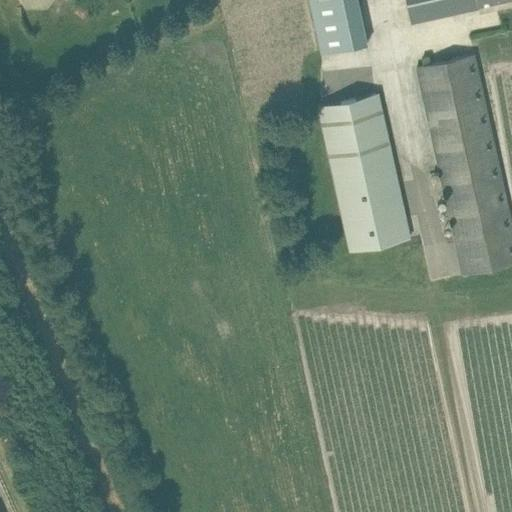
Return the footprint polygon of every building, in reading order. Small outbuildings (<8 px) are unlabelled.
[(22,0),(26,7),(46,10),(52,0),(22,0)] [(310,0),(322,53),(367,43),(357,0),(310,0)] [(406,0),(411,21),(479,7),(478,4),(498,0),(406,0)] [(511,225),(474,53),(417,65),(463,274),(511,262),(511,225)] [(380,91),(317,104),(349,250),(411,237),(380,91)]
